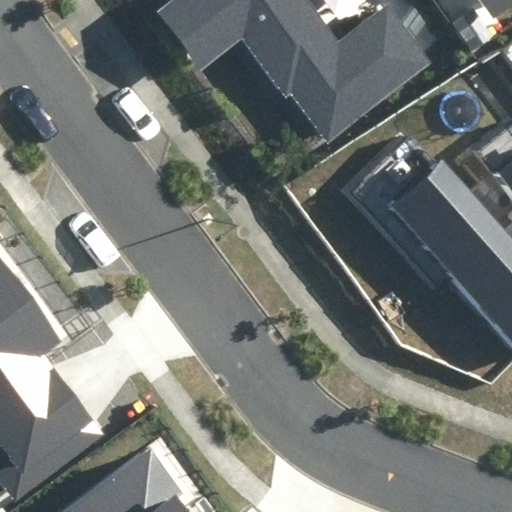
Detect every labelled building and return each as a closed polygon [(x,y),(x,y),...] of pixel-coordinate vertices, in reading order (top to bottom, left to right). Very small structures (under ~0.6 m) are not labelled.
[(437,65),(390,1),(339,39),(309,0),(175,0),(160,12),(203,69),(242,40),(286,99),(290,96),(328,146),(437,65)] [(511,0),(480,0),(494,18),(511,4),(511,0)] [(511,161),(492,178),(511,199),(511,239),(443,159),(391,208),(511,343),(511,161)] [(57,338),(0,265),(0,478),(17,499),(102,433),(38,353),(57,338)] [(184,494),(149,449),(67,511),(190,511),(180,497),(184,494)]
